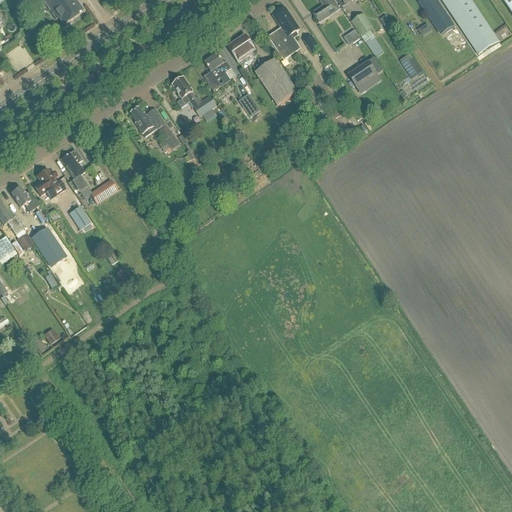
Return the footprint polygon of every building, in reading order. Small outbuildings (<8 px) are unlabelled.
[(0,0),(0,8),(11,0),(0,0)] [(64,27),(79,17),(76,14),(82,10),(74,0),(41,0),(55,21),(58,19),(64,27)] [(317,0),(323,9),(313,16),(319,25),(330,18),(328,16),(338,9),(332,0),(317,0)] [(443,36),(455,28),(435,0),(424,0),(420,3),(443,36)] [(440,0),(479,58),(499,44),(469,0),(440,0)] [(511,0),(501,0),(511,16),(511,0)] [(283,62),(300,51),(293,41),(297,39),(294,35),(300,31),(285,10),(273,18),(281,31),(269,39),(283,62)] [(387,16),(379,21),(385,29),(392,24),(387,16)] [(352,23),(362,39),(363,38),(371,33),(361,17),(352,23)] [(428,25),(418,29),(421,37),(431,32),(428,25)] [(355,32),(344,40),(350,48),(361,41),(355,32)] [(371,33),(363,38),(373,54),(378,51),(370,39),(374,37),(371,33)] [(313,57),(321,51),(311,37),(303,43),(313,57)] [(243,70),(251,64),(249,60),(250,60),(248,57),(255,52),(245,38),(228,49),(240,66),(243,70)] [(411,56),(400,63),(413,81),(423,74),(411,56)] [(210,87),(209,87),(232,72),(227,64),(224,66),(218,57),(205,65),(211,74),(204,79),(209,88),(210,87)] [(327,60),(321,64),(325,71),(331,67),(327,60)] [(277,108),(297,94),(275,61),(255,75),(277,108)] [(358,90),(368,83),(379,76),(369,62),(348,76),(358,90)] [(196,101),(192,95),(193,94),(184,80),(173,87),(182,101),(187,98),(191,105),(201,119),(217,109),(210,99),(202,104),(198,99),(196,101)] [(404,92),(400,95),(404,101),(408,98),(404,92)] [(261,113),(249,97),(242,101),(247,108),(244,110),(250,120),(261,113)] [(158,133),(158,132),(166,127),(163,124),(155,112),(148,117),(151,122),(149,123),(144,116),(143,117),(139,110),(131,115),(137,124),(136,126),(143,136),(146,140),(153,135),(157,132),(158,133)] [(166,127),(158,132),(165,142),(168,146),(173,154),(181,148),(166,127)] [(191,133),(183,138),(188,144),(195,139),(191,133)] [(165,142),(159,146),(162,150),(168,146),(165,142)] [(80,195),(88,190),(80,178),(85,175),(78,166),(82,163),(75,153),(61,162),(74,182),(72,183),(80,195)] [(50,176),(48,172),(37,179),(41,185),(34,189),(40,199),(46,195),(50,202),(55,199),(70,189),(64,180),(56,185),(54,181),(57,179),(54,174),(50,176)] [(97,206),(118,192),(112,183),(91,197),(97,206)] [(27,200),(20,190),(11,196),(20,210),(24,208),(29,215),(39,208),(32,197),(27,200)] [(6,213),(0,204),(0,223),(3,228),(7,225),(15,237),(23,232),(15,219),(13,220),(7,212),(6,213)] [(87,221),(77,227),(80,232),(90,226),(87,221)] [(50,268),(60,261),(65,258),(47,230),(32,240),(50,268)] [(26,236),(18,241),(17,242),(25,254),(34,248),(26,236)] [(0,261),(15,252),(6,238),(0,241),(0,261)] [(112,252),(105,256),(112,267),(119,262),(112,252)] [(17,306),(29,298),(24,291),(12,299),(17,306)] [(34,300),(40,311),(45,308),(39,298),(34,300)] [(54,332),(44,339),(50,347),(59,341),(54,332)]
